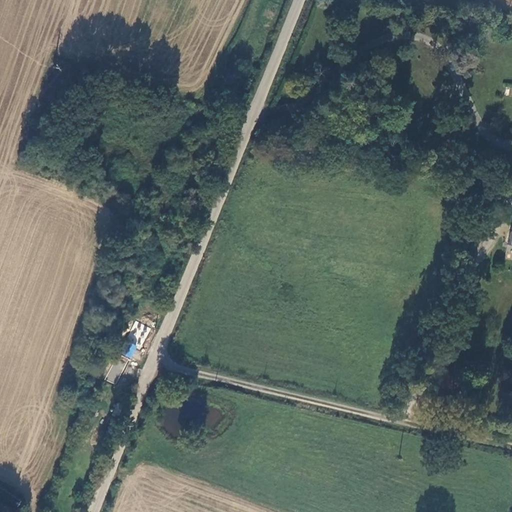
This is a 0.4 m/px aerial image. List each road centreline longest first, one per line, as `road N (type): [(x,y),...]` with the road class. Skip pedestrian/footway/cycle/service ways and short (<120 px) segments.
road 1 (unclassified): [(299,0),(95,511)]
road 2 (track): [(154,356),(511,447)]
